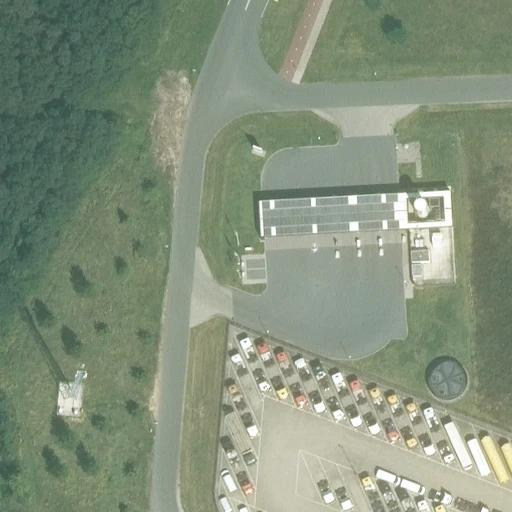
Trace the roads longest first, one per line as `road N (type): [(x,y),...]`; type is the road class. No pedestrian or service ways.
road 1 (unclassified): [(161,511),(153,484),(204,91)]
road 2 (unclassified): [(204,91),(310,101),(511,90)]
